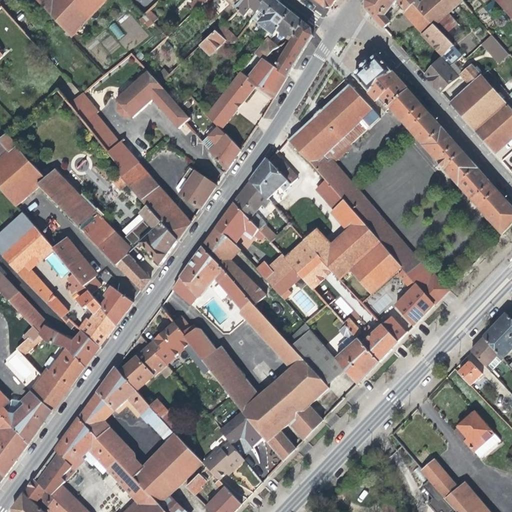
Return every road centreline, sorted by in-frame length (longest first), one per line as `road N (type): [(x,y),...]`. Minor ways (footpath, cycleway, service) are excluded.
road 1 (residential): [(333,28),(0,507)]
road 2 (secondary): [(511,273),(284,511)]
road 3 (residential): [(511,188),(381,40),(344,13)]
